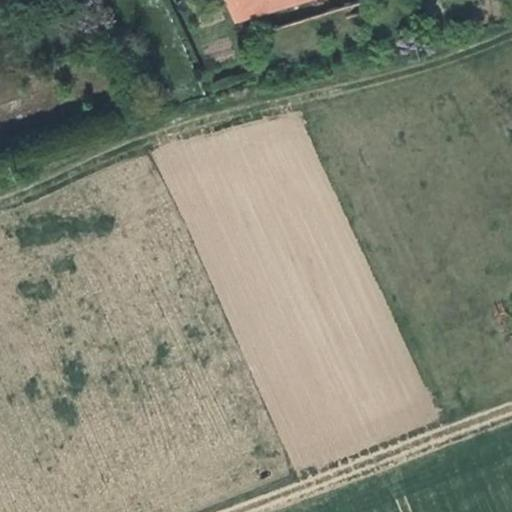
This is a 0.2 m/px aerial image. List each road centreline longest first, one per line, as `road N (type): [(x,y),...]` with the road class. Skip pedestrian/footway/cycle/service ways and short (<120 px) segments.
road 1 (track): [(0,205),(116,147),(233,107),(511,32)]
road 2 (track): [(511,403),(221,511)]
